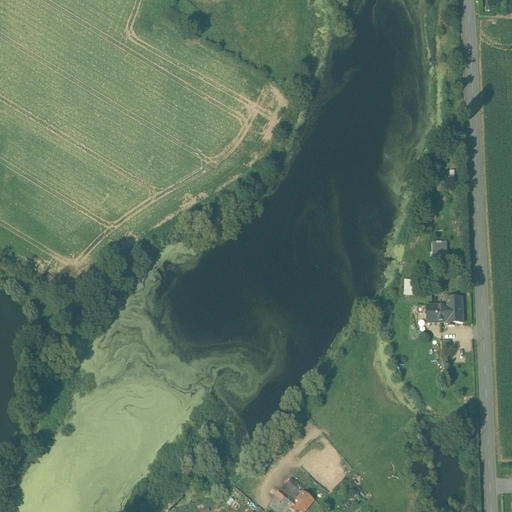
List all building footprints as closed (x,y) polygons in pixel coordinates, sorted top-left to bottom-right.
[(446,244),(441,244),(441,243),(437,244),(437,245),(438,269),(447,268),(446,244)] [(417,282),(404,281),(403,295),(416,296),(417,282)] [(462,300),(446,301),(446,310),(439,310),(440,325),(463,324),(462,300)] [(439,310),(425,311),(426,325),(426,326),(440,325),(439,310)] [(302,492),(288,481),(269,507),(275,511),(305,511),(314,501),(302,492)]
